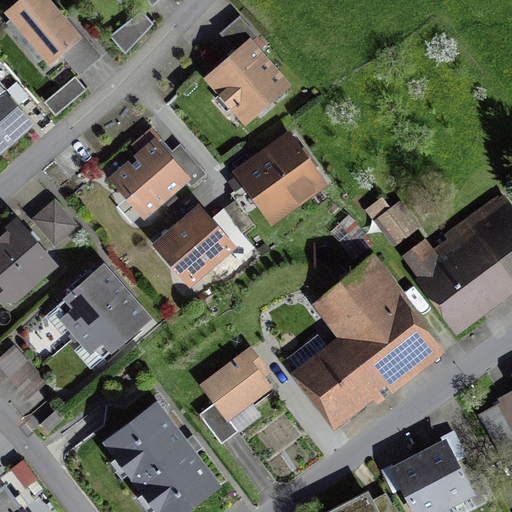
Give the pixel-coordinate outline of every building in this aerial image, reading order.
[(50,60),(77,37),(44,0),(24,0),(10,13),(50,60)] [(112,36),(125,51),(151,23),(142,13),(112,36)] [(267,101),(284,86),(248,45),(258,36),(240,16),(220,33),(238,54),(211,77),(247,119),(257,110),(261,115),(271,106),(267,101)] [(55,114),(85,89),(75,77),(45,102),(55,114)] [(0,148),(27,124),(1,94),(0,94),(0,148)] [(144,214),(185,177),(156,143),(161,139),(152,128),(132,145),(141,156),(114,179),(144,214)] [(251,189),(259,183),(280,213),(321,183),(311,169),(315,166),(303,149),(299,152),(289,137),(240,173),(251,189)] [(224,208),(241,232),(253,224),(236,200),(224,208)] [(390,213),(380,200),(370,208),(395,241),(415,226),(399,206),(390,213)] [(33,219),(54,244),(76,225),(55,201),(33,219)] [(511,277),(511,216),(503,205),(443,250),(454,266),(444,273),(421,243),(405,255),(453,321),(511,277)] [(189,280),(229,245),(200,211),(160,246),(189,280)] [(0,238),(0,296),(12,298),(50,265),(41,255),(44,253),(27,233),(24,235),(16,225),(0,238)] [(325,300),(353,336),(301,376),(333,418),(434,341),(373,259),(325,300)] [(79,332),(123,294),(100,268),(56,306),(79,332)] [(146,321),(123,294),(79,332),(102,359),(146,321)] [(0,363),(29,396),(49,378),(16,341),(0,355),(0,363)] [(216,403),(200,414),(221,442),(237,431),(228,419),(270,387),(259,373),(265,368),(250,348),(202,385),(216,403)] [(511,390),(501,397),(504,403),(482,415),(511,467),(511,390)] [(159,503),(156,505),(161,511),(180,511),(216,485),(156,405),(108,441),(120,457),(123,455),(132,467),(129,469),(147,493),(150,491),(159,503)] [(54,411),(40,424),(48,432),(62,419),(54,411)] [(420,456),(445,505),(470,492),(461,474),(463,473),(457,460),(454,462),(445,443),(420,456)] [(445,505),(420,456),(395,469),(405,488),(402,489),(409,501),(411,500),(417,511),(432,511),(433,511),(442,511),(448,510),(445,505)] [(26,511),(5,484),(0,487),(0,511),(26,511)] [(394,511),(385,494),(371,502),(367,495),(335,511),(394,511)]
